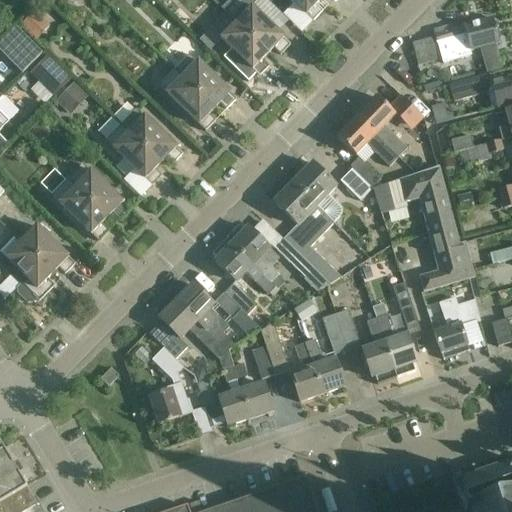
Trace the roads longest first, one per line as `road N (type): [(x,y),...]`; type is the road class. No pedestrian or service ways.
road 1 (residential): [(22,397),(103,331),(423,0)]
road 2 (residential): [(323,432),(106,505),(87,496),(22,397)]
road 3 (residential): [(511,369),(323,432)]
